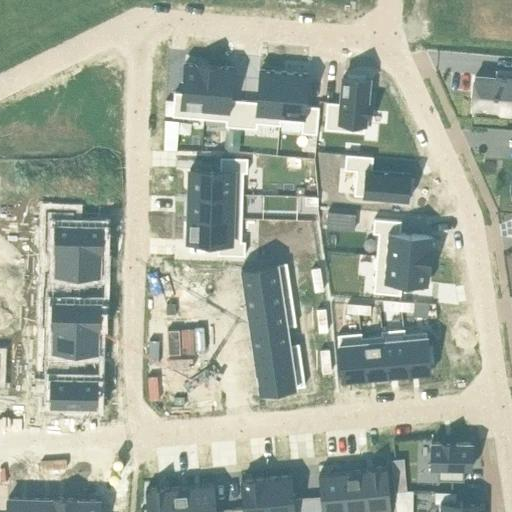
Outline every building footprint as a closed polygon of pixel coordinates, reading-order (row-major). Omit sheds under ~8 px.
[(174,100),(172,115),(204,117),(209,64),(185,62),(182,91),(174,91),(174,100)] [(209,64),(204,117),(226,119),(226,125),(241,126),(243,99),(229,98),(232,66),(209,64)] [(243,99),(241,126),(257,128),(257,122),(280,124),(281,119),(280,119),(284,71),(260,69),(257,101),(243,99)] [(475,76),(471,113),(511,116),(511,70),(495,69),(495,77),(475,76)] [(284,71),(280,119),(281,119),(302,121),(301,131),(317,133),(319,106),(305,105),(308,73),(284,71)] [(327,101),(324,128),(365,131),(365,122),(369,122),(371,95),(367,95),(369,78),(364,77),(364,75),(348,73),(348,76),(343,76),(341,102),(327,101)] [(165,99),(165,114),(172,115),(174,100),(165,99)] [(164,141),(164,149),(176,149),(176,141),(177,120),(165,119),(164,141)] [(346,153),(345,168),(356,169),(354,194),(407,198),(408,193),(411,193),(412,178),(409,177),(410,172),(372,169),(373,155),(346,153)] [(190,168),(189,192),(242,193),(243,171),(247,171),(248,157),(220,156),(220,169),(190,168)] [(189,192),(188,216),(242,217),(242,193),(189,192)] [(305,195),(305,204),(317,204),(318,196),(305,195)] [(47,208),(46,248),(52,248),(52,247),(100,249),(101,249),(102,224),(74,223),(74,209),(47,208)] [(185,221),(185,235),(188,235),(188,240),(218,241),(218,253),(245,254),(245,240),(241,240),(242,217),(188,216),(188,221),(185,221)] [(374,217),(373,232),(378,232),(376,254),(430,259),(432,235),(400,232),(401,219),(374,217)] [(46,284),(46,286),(72,286),(72,272),(99,272),(99,267),(102,267),(103,252),(100,252),(100,249),(52,247),(52,248),(51,270),(46,269),(46,284)] [(376,254),(373,291),(400,293),(402,280),(428,283),(430,259),(376,254)] [(287,261),(241,268),(244,289),(290,282),(287,261)] [(320,266),(311,268),(313,279),(322,278),(320,266)] [(322,278),(313,279),(315,290),(323,289),(322,278)] [(290,282),(244,289),(247,309),(293,303),(290,282)] [(45,284),(44,325),(45,325),(45,324),(97,326),(99,326),(99,301),(71,300),(72,286),(46,286),(46,284),(45,284)] [(391,300),(390,308),(402,309),(402,301),(391,300)] [(402,301),(402,309),(413,310),(413,302),(402,301)] [(293,303),(247,309),(250,330),(286,324),(286,325),(296,324),(293,303)] [(348,303),(347,311),(358,312),(359,304),(348,303)] [(359,304),(358,312),(370,313),(370,304),(359,304)] [(325,307),(317,308),(318,320),(326,319),(325,307)] [(326,319),(318,320),(319,331),(327,330),(326,319)] [(45,325),(44,362),(69,363),(70,348),(97,349),(97,326),(45,324),(45,325)] [(286,324),(250,330),(253,350),(289,345),(289,344),(286,325),(286,324)] [(404,327),(381,329),(381,334),(382,334),(386,377),(408,375),(404,332),(405,332),(404,327)] [(405,332),(404,332),(408,375),(430,373),(429,361),(432,361),(430,345),(428,345),(426,330),(405,332)] [(361,331),(338,333),(342,381),(365,379),(361,336),(362,336),(361,331)] [(362,336),(361,336),(365,379),(386,377),(382,334),(381,334),(362,336)] [(289,345),(253,350),(256,370),(302,364),(299,342),(289,344),(289,345)] [(329,348),(320,349),(321,360),(330,360),(329,348)] [(330,360),(321,360),(322,372),(331,371),(330,360)] [(44,362),(42,402),(66,403),(66,406),(81,406),(81,403),(95,404),(96,378),(69,377),(69,363),(44,362)] [(302,364),(256,370),(259,391),(270,390),(270,392),(285,390),(285,387),(305,384),(302,364)] [(431,441),(430,467),(438,467),(437,479),(464,480),(464,467),(471,468),(472,442),(455,441),(455,440),(441,440),(441,441),(431,441)] [(390,511),(386,465),(363,467),(367,511),(390,511)] [(362,468),(342,470),(345,511),(367,511),(363,467),(362,467),(362,468)] [(345,511),(342,470),(319,472),(322,511),(345,511)] [(294,511),(291,474),(266,476),(269,511),(294,511)] [(244,506),(215,508),(215,511),(269,511),(266,476),(241,478),(244,506)] [(213,482),(190,484),(192,511),(215,511),(215,508),(213,482)] [(170,486),(169,486),(171,511),(192,511),(190,484),(170,486)] [(170,485),(146,487),(148,511),(171,511),(169,486),(170,486),(170,485)] [(406,491),(394,492),(395,500),(407,499),(406,491)] [(30,511),(31,496),(8,495),(7,511),(30,511)] [(31,496),(30,511),(52,511),(52,497),(31,496)] [(52,511),(73,511),(74,497),(76,498),(76,496),(53,496),(52,497),(52,511)] [(73,511),(98,511),(99,498),(76,498),(74,497),(73,511)] [(440,511),(480,511),(481,501),(440,501),(440,511)]
